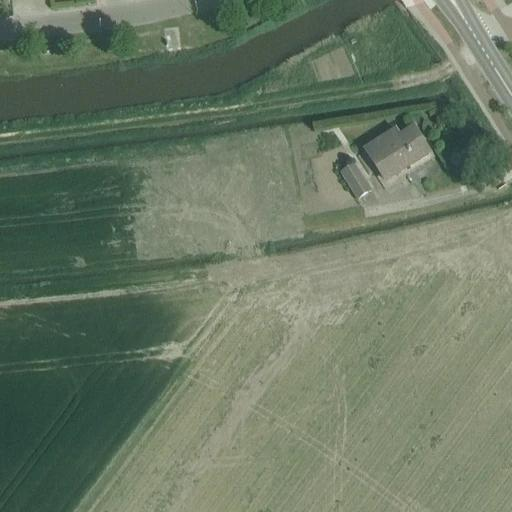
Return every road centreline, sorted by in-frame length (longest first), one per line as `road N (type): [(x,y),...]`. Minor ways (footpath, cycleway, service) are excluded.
road 1 (track): [(511,212),(235,274),(0,294)]
road 2 (track): [(0,141),(407,87),(458,59)]
road 3 (unclassified): [(0,31),(191,0)]
